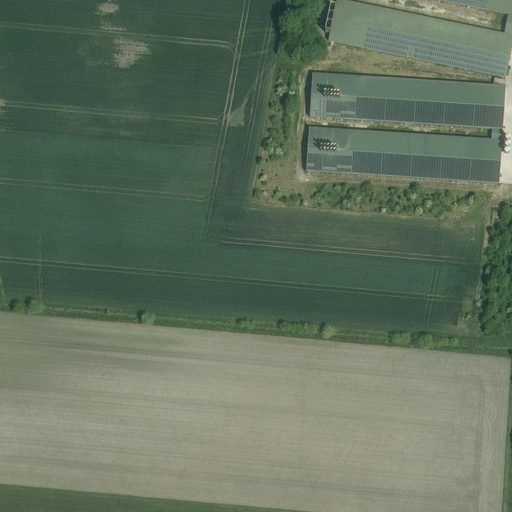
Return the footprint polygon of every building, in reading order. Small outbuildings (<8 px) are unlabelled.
[(511,45),(511,34),(342,0),(338,0),(330,40),(506,76),(511,45)] [(511,0),(441,0),(511,14),(511,0)] [(506,87),(312,74),(309,116),(503,129),(506,87)] [(501,139),(308,127),(306,172),(499,184),(501,139)] [(464,266),(465,304),(475,304),(474,266),(464,266)] [(447,309),(448,270),(437,270),(435,308),(447,309)]
